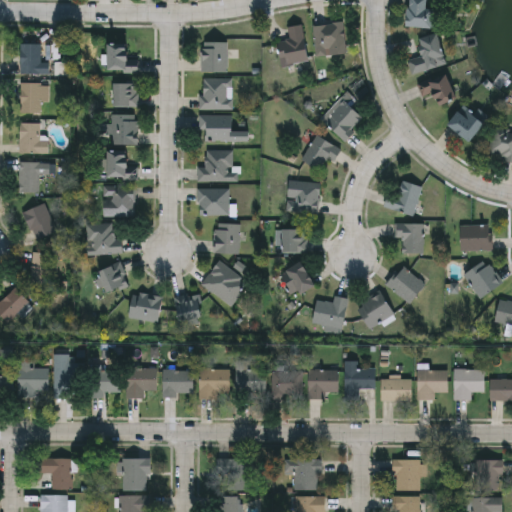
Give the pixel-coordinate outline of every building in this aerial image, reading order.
[(428,0),(428,8),(437,8),(437,27),(408,27),(408,0),(428,0)] [(313,24),(344,21),(346,53),(315,56),(313,24)] [(278,40),(289,39),(287,26),(303,24),(307,61),(281,64),(278,40)] [(412,74),(408,60),(424,55),(419,39),(439,33),(447,64),(412,74)] [(202,71),(202,41),(227,41),(227,71),(202,71)] [(41,43),(41,62),(49,62),(49,74),(20,74),(20,43),(41,43)] [(138,71),(108,71),(108,43),(127,43),(127,58),(138,58),(138,71)] [(436,93),(421,96),(418,82),(449,74),(455,100),(438,104),(436,93)] [(232,77),(232,109),(201,109),(201,77),(232,77)] [(48,82),(48,117),(22,117),(22,82),(48,82)] [(139,106),(114,106),(114,83),(138,83),(139,106)] [(321,117),(342,97),(363,118),(343,139),(321,117)] [(485,124),(468,142),(448,123),(465,105),(485,124)] [(112,114),(138,114),(138,144),(112,144),(112,114)] [(232,115),(232,131),(249,131),(249,141),(205,141),(205,131),(199,131),(199,115),(232,115)] [(48,153),(19,153),(19,123),(39,123),(39,136),(48,136),(48,153)] [(511,159),(488,155),(494,126),(511,129),(511,159)] [(327,159),(320,171),(302,159),(310,146),(300,140),(307,128),(342,150),(333,163),(327,159)] [(206,166),(206,150),(233,150),(232,181),(197,180),(198,166),(206,166)] [(138,164),(137,179),(104,177),(105,151),(128,153),(127,164),(138,164)] [(19,192),(19,162),(49,162),(49,174),(39,174),(39,192),(19,192)] [(413,216),(384,207),(388,193),(397,196),(402,180),(422,186),(413,216)] [(318,213),(287,212),(288,181),(319,182),(318,213)] [(103,216),(103,186),(135,186),(135,216),(103,216)] [(229,188),(229,215),(198,215),(198,188),(229,188)] [(56,231),(35,240),(22,212),(44,202),(56,231)] [(86,253),(86,223),(115,223),(115,238),(122,238),(122,253),(86,253)] [(240,252),(215,252),(215,223),(241,224),(240,252)] [(423,223),(423,252),(403,252),(403,237),(395,237),(395,223),(423,223)] [(461,224),(492,224),(492,249),(461,249),(461,224)] [(283,229),(307,229),(307,251),(283,251),(283,229)] [(53,253),(52,283),(32,282),(33,252),(53,253)] [(230,305),(202,282),(220,259),(249,282),(230,305)] [(502,282),(480,297),(464,274),(486,259),(502,282)] [(281,273),(302,260),(316,282),(295,295),(281,273)] [(128,285),(105,291),(99,268),(122,262),(128,285)] [(426,285),(409,303),(386,283),(403,264),(426,285)] [(0,313),(0,300),(14,286),(33,306),(13,326),(0,313)] [(159,320),(130,317),(133,290),(161,294),(159,320)] [(395,313),(370,327),(357,305),(382,291),(395,313)] [(199,293),(203,316),(179,320),(175,298),(199,293)] [(342,333),(323,330),(324,325),(314,323),(317,299),(333,302),(334,295),(347,297),(342,333)] [(501,298),(511,300),(511,325),(495,321),(501,298)] [(266,368),(266,392),(236,392),(236,359),(253,359),(253,368),(266,368)] [(53,397),(53,362),(68,362),(68,367),(82,367),(82,397),(53,397)] [(49,389),(35,389),(35,394),(19,394),(19,365),(49,365),(49,389)] [(157,394),(127,394),(127,367),(157,367),(157,394)] [(104,396),(90,396),(90,368),(120,368),(120,390),(104,390),(104,396)] [(196,392),(165,392),(165,368),(196,368),(196,392)] [(203,368),(230,368),(230,392),(203,392),(203,368)] [(308,368),(338,368),(338,390),(326,390),(326,398),(308,398),(308,368)] [(375,388),(359,388),(359,398),(345,398),(345,368),(375,368),(375,388)] [(455,368),(484,368),(484,390),(472,390),(472,398),(455,398),(455,368)] [(448,369),(448,390),(434,390),(434,398),(417,398),(417,369),(448,369)] [(302,370),(302,397),(272,397),(272,370),(302,370)] [(0,395),(0,372),(12,372),(12,395),(0,395)] [(412,378),(412,400),(382,400),(382,378),(412,378)] [(511,378),(511,400),(490,400),(490,378),(511,378)] [(71,488),(52,488),(52,474),(41,474),(41,458),(71,458),(71,488)] [(149,458),(149,490),(124,490),(124,458),(149,458)] [(247,488),(216,488),(216,458),(247,458),(247,488)] [(320,489),(291,489),(291,458),(320,458),(320,489)] [(420,459),(420,489),(394,489),(394,459),(420,459)] [(502,459),(502,491),(475,491),(475,459),(502,459)] [(69,511),(41,511),(41,494),(69,494),(69,511)] [(120,511),(120,494),(151,494),(151,511),(120,511)] [(296,511),(296,495),(326,495),(326,511),(296,511)] [(420,511),(395,511),(395,495),(420,495),(420,511)] [(239,496),(239,511),(215,511),(215,496),(239,496)] [(502,511),(470,511),(470,496),(502,496),(502,511)]
